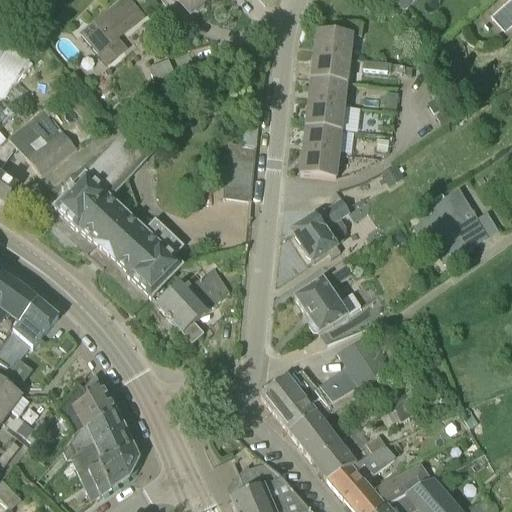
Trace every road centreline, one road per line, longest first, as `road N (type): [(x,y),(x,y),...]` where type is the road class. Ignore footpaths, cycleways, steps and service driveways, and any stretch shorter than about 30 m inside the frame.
road 1 (unclassified): [(232,407),(252,383),(279,52),(295,0)]
road 2 (secondary): [(149,396),(103,330),(0,243)]
road 3 (unclassified): [(333,511),(274,441),(232,407)]
road 4 (residential): [(289,0),(168,78)]
